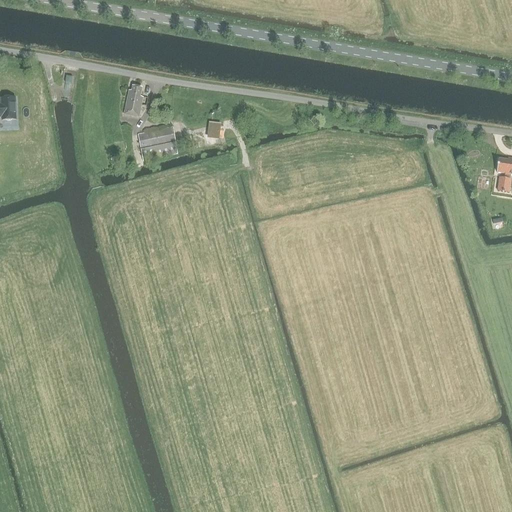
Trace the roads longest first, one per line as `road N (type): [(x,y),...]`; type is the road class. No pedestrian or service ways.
road 1 (unclassified): [(511,137),(0,51)]
road 2 (tertiary): [(511,77),(50,0)]
